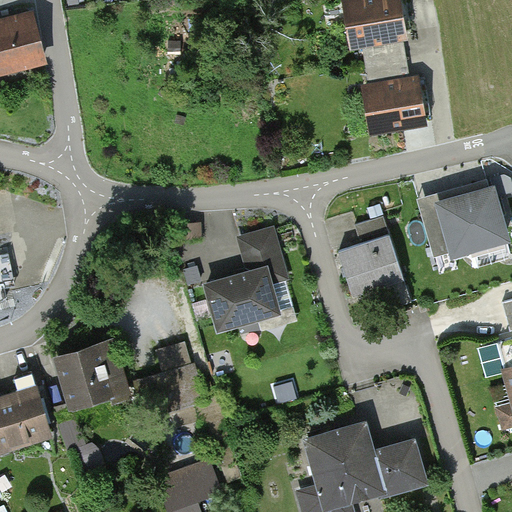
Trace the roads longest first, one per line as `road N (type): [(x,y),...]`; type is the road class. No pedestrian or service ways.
road 1 (residential): [(304,198),(343,320),(365,346),(407,347),(429,365),(470,511)]
road 2 (residential): [(304,198),(135,200),(78,184)]
road 3 (residential): [(511,139),(331,181),(304,198)]
road 4 (residential): [(78,184),(85,230),(64,290),(23,333),(0,340)]
road 5 (residential): [(78,184),(47,0)]
